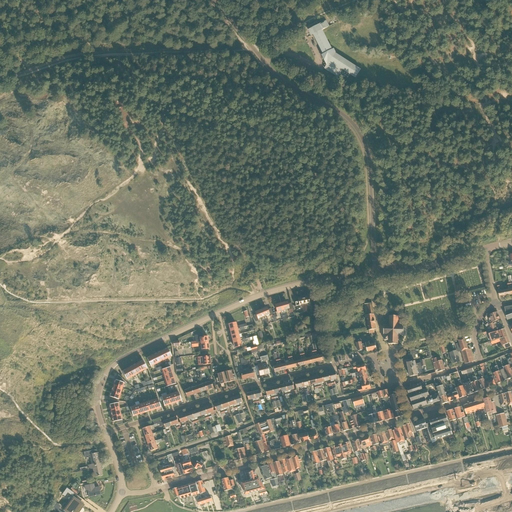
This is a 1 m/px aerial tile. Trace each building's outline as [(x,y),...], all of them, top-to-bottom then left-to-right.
[(311,29),(308,30),(311,35),(313,34),(314,35),(324,55),(322,55),(327,64),(324,68),(337,77),(342,69),(355,77),(360,70),(334,54),(335,53),(333,50),(331,51),(320,30),(328,26),(325,21),(318,25),(316,22),(309,26),(311,29)] [(307,297),(307,296),(304,297),(304,298),(297,299),(298,302),(295,302),(295,306),(299,305),(299,308),(302,308),(303,311),(307,311),(306,304),(309,304),(307,297)] [(366,300),(363,300),(364,304),(366,304),(368,315),(364,315),(365,317),(366,317),(368,330),(373,329),(374,331),(376,331),(375,329),(373,314),(371,300),(370,300),(366,300)] [(283,313),(286,312),(285,310),(288,309),(288,310),(292,309),(291,303),(290,303),(287,304),(286,302),(280,303),(283,313)] [(280,303),(275,305),(277,312),(280,311),(281,313),(283,313),(280,303)] [(264,319),(266,318),(265,316),(269,314),(269,316),(273,314),(271,308),(267,310),(266,307),(260,310),(264,319)] [(261,318),(262,320),(264,319),(260,310),(259,310),(255,312),(256,314),(253,316),(255,322),(258,320),(258,319),(261,318)] [(499,319),(496,312),(489,315),(490,317),(488,318),(489,322),(492,321),(492,322),(499,319)] [(398,325),(398,316),(389,316),(389,325),(383,325),(383,326),(383,329),(383,330),(383,333),(383,334),(383,335),(384,335),(384,340),(388,340),(388,343),(388,344),(389,344),(391,344),(394,344),(395,344),(397,344),(398,335),(403,335),(403,325),(398,325)] [(237,328),(229,330),(231,336),(238,334),(237,331),(240,330),(239,328),(237,328)] [(501,330),(498,330),(501,338),(507,337),(504,329),(501,330)] [(489,342),(495,340),(499,338),(501,338),(498,330),(497,331),(486,334),(487,335),(488,334),(490,341),(489,341),(489,342)] [(198,344),(200,344),(208,343),(207,337),(202,337),(202,335),(195,336),(196,341),(195,341),(197,341),(198,344)] [(507,337),(499,339),(500,341),(501,345),(503,345),(504,347),(505,349),(511,346),(507,337)] [(459,343),(456,344),(458,352),(461,351),(468,349),(464,338),(458,340),(459,343)] [(240,340),(232,342),(234,348),(241,346),(240,342),(243,342),(242,340),(240,340)] [(369,344),(368,342),(365,342),(365,343),(361,344),(361,342),(356,343),(357,351),(363,349),(362,349),(366,348),(367,351),(376,349),(375,343),(369,344)] [(167,348),(162,351),(166,359),(171,357),(167,348)] [(468,349),(461,351),(464,364),(474,361),(473,359),(470,349),(468,349)] [(453,363),(460,361),(456,350),(449,353),(453,363)] [(162,351),(157,353),(161,362),(166,359),(162,351)] [(316,362),(322,360),(321,355),(318,356),(317,352),(316,352),(314,353),(316,362)] [(157,353),(151,356),(156,364),(161,362),(157,353)] [(261,364),(264,374),(268,373),(265,361),(268,360),(267,355),(260,357),(261,364)] [(304,365),(310,363),(309,358),(305,359),(304,355),(302,356),(304,365)] [(146,358),(149,365),(150,367),(151,367),(156,364),(151,356),(146,358)] [(205,364),(205,366),(207,366),(207,364),(210,364),(209,356),(197,357),(198,365),(205,364)] [(290,359),(292,367),(298,366),(297,361),(293,362),(292,358),(290,359)] [(435,362),(433,363),(435,367),(436,371),(437,370),(438,372),(444,370),(441,360),(438,361),(437,358),(433,359),(435,362)] [(142,360),(137,363),(142,371),(146,369),(147,369),(142,360)] [(280,370),(286,369),(285,364),(281,364),(280,361),(278,362),(278,363),(280,370)] [(421,366),(420,363),(415,364),(414,361),(407,362),(408,369),(421,366)] [(137,363),(132,366),(136,374),(142,371),(137,363)] [(358,372),(366,370),(364,364),(357,366),(353,367),(353,369),(357,368),(358,372)] [(496,372),(492,373),(496,384),(503,381),(499,371),(498,368),(497,365),(494,366),(495,369),(496,371),(495,371),(496,372)] [(508,379),(511,377),(511,373),(509,365),(503,367),(508,379)] [(132,366),(127,368),(131,377),(136,374),(132,366)] [(421,366),(408,369),(409,377),(417,375),(416,368),(418,368),(419,370),(422,369),(421,366)] [(508,379),(503,367),(503,366),(499,368),(500,370),(501,369),(501,370),(499,371),(503,381),(508,379)] [(170,367),(160,370),(162,376),(172,372),(170,367)] [(248,368),(245,369),(246,371),(248,378),(254,377),(253,373),(256,372),(254,367),(251,368),(252,370),(248,370),(248,368)] [(122,371),(121,371),(126,380),(127,380),(126,379),(131,377),(127,368),(122,371)] [(218,378),(216,378),(217,382),(219,382),(220,384),(233,381),(233,378),(235,378),(234,374),(232,374),(231,370),(217,374),(218,377),(218,378)] [(358,372),(355,373),(356,377),(356,379),(360,378),(367,376),(366,370),(358,372)] [(479,376),(476,378),(477,381),(478,381),(481,390),(487,388),(484,379),(483,376),(484,376),(481,370),(478,372),(479,376)] [(172,372),(162,376),(164,381),(174,378),(172,372)] [(330,380),(331,382),(334,381),(334,379),(337,378),(335,372),(329,373),(330,380)] [(323,381),(330,380),(329,373),(322,375),(323,381)] [(115,380),(113,385),(122,388),(123,383),(124,383),(124,381),(118,375),(116,380),(114,380),(115,380)] [(323,381),(322,375),(315,377),(317,383),(317,385),(320,385),(320,382),(323,381)] [(474,392),(480,390),(475,375),(472,376),(473,377),(472,378),(473,382),(470,383),(474,392)] [(487,375),(484,376),(488,387),(495,384),(492,376),(489,377),(488,377),(487,377),(487,375)] [(317,383),(315,377),(308,378),(310,385),(314,384),(314,386),(317,385),(317,383)] [(174,378),(164,381),(166,387),(175,384),(176,384),(174,378)] [(310,385),(308,378),(302,380),(303,386),(304,389),(307,388),(306,386),(310,385)] [(459,398),(466,396),(460,379),(458,380),(460,386),(456,388),(459,398)] [(467,395),(474,393),(471,385),(469,379),(464,380),(465,383),(463,384),(465,387),(464,387),(467,395)] [(301,389),(304,389),(303,386),(302,380),(295,382),(296,388),(300,387),(301,389)] [(204,384),(206,390),(213,388),(210,382),(207,383),(206,381),(203,382),(204,384)] [(199,392),(206,390),(204,384),(203,382),(200,383),(201,385),(197,386),(199,392)] [(288,393),(291,392),(290,390),(294,389),(292,382),(286,384),(287,390),(288,393)] [(369,382),(361,384),(362,388),(357,389),(358,392),(362,390),(370,389),(369,382)] [(430,398),(429,396),(426,389),(425,386),(421,387),(420,383),(406,388),(409,395),(408,395),(411,402),(413,409),(427,405),(426,400),(430,398)] [(287,390),(286,384),(279,386),(280,392),(284,391),(284,393),(288,393),(287,390)] [(113,385),(111,391),(120,394),(122,388),(113,385)] [(190,386),(193,395),(199,392),(197,386),(194,387),(193,385),(190,386)] [(441,404),(448,402),(445,394),(446,394),(443,385),(441,386),(436,387),(441,404)] [(186,397),(193,395),(190,386),(187,387),(188,389),(184,391),(186,397)] [(280,392),(279,386),(272,387),(274,394),(274,396),(278,395),(277,393),(280,392)] [(271,397),(274,396),(274,394),(272,387),(265,389),(267,395),(271,395),(271,397)] [(456,388),(450,390),(454,400),(458,399),(459,398),(456,388)] [(256,400),(259,400),(259,397),(262,397),(261,390),(254,392),(255,398),(256,400)] [(109,396),(110,397),(110,401),(118,401),(118,400),(118,399),(120,394),(111,391),(109,396)] [(177,392),(172,393),(175,402),(180,401),(181,401),(178,391),(177,391),(177,392)] [(253,401),(256,400),(255,398),(254,392),(247,393),(248,400),(252,399),(253,401)] [(172,393),(166,395),(169,404),(175,402),(172,393)] [(507,404),(504,393),(499,395),(502,405),(501,405),(501,407),(502,406),(504,411),(506,411),(505,404),(507,404)] [(387,396),(388,396),(390,403),(394,418),(403,415),(397,394),(389,396),(387,396)] [(437,396),(437,394),(435,395),(435,397),(432,398),(431,396),(429,396),(430,398),(426,400),(427,405),(439,401),(438,396),(437,396)] [(161,397),(164,406),(169,404),(166,395),(161,397)] [(240,395),(234,398),(237,406),(239,405),(239,403),(243,402),(240,395)] [(354,408),(364,405),(362,396),(352,399),(354,408)] [(490,397),(483,399),(486,412),(488,420),(490,420),(489,417),(491,416),(491,415),(491,414),(490,414),(496,412),(494,404),(493,401),(491,402),(490,397)] [(157,399),(152,400),(155,409),(160,407),(160,408),(157,398),(157,399)] [(237,406),(234,398),(227,400),(229,406),(233,405),(233,407),(237,406)] [(478,401),(480,409),(482,408),(484,413),(486,412),(483,399),(478,401)] [(152,400),(146,402),(149,411),(155,409),(152,400)] [(229,406),(227,400),(221,402),(223,410),(227,409),(226,407),(229,406)] [(344,407),(342,408),(343,411),(342,411),(343,414),(349,412),(348,407),(350,406),(348,400),(345,400),(342,401),(344,407)] [(109,404),(108,405),(109,405),(110,409),(110,410),(119,409),(118,403),(118,401),(110,401),(109,404)] [(482,414),(480,409),(478,401),(473,402),(476,410),(477,410),(479,415),(482,414)] [(146,402),(141,404),(144,413),(149,411),(146,402)] [(223,410),(221,402),(214,404),(216,411),(220,409),(220,411),(223,410)] [(477,415),(476,410),(473,402),(469,404),(471,412),(473,411),(474,416),(477,415)] [(327,405),(324,405),(325,408),(328,408),(329,407),(330,412),(334,411),(333,405),(332,403),(332,404),(329,404),(327,405)] [(141,404),(135,406),(138,415),(144,413),(141,404)] [(473,417),(471,412),(469,404),(463,405),(466,413),(468,413),(470,417),(473,417)] [(212,405),(205,407),(207,414),(208,416),(211,415),(210,412),(214,411),(212,405)] [(130,407),(129,407),(133,417),(133,416),(138,415),(135,406),(130,407)] [(456,417),(457,419),(463,417),(464,417),(463,413),(464,413),(461,406),(459,407),(454,409),(456,417)] [(207,414),(205,407),(198,410),(201,416),(204,415),(205,417),(208,416),(207,414)] [(375,410),(376,410),(375,407),(373,408),(373,410),(367,412),(370,424),(378,422),(375,413),(376,413),(375,410)] [(382,408),(386,420),(389,419),(390,419),(394,418),(391,409),(386,410),(386,407),(384,408),(382,408)] [(378,409),(376,410),(375,410),(376,413),(379,422),(385,420),(382,411),(379,412),(378,409)] [(456,417),(454,409),(452,409),(446,411),(453,431),(456,430),(453,420),(455,419),(457,419),(456,417)] [(201,416),(198,410),(192,412),(194,418),(195,420),(198,419),(197,417),(201,416)] [(194,418),(192,412),(185,414),(187,420),(191,419),(192,421),(195,420),(194,418)] [(504,413),(496,415),(499,428),(502,427),(508,426),(506,419),(504,413)] [(181,425),(185,424),(184,421),(187,420),(185,414),(179,416),(181,422),(181,425)] [(331,426),(332,426),(334,434),(340,432),(337,421),(339,420),(337,415),(336,415),(336,414),(332,415),(334,422),(330,423),(331,426)] [(355,428),(360,426),(357,415),(351,417),(352,419),(350,420),(352,427),(354,427),(355,428)] [(428,432),(431,440),(435,439),(435,440),(452,435),(450,430),(451,429),(448,420),(446,415),(429,420),(430,423),(426,424),(427,428),(428,432)] [(176,417),(175,417),(170,419),(172,426),(175,424),(176,426),(179,425),(176,417)] [(255,424),(255,425),(260,436),(261,440),(263,443),(269,442),(267,438),(268,438),(268,437),(267,436),(266,434),(266,433),(273,430),(271,426),(274,425),(273,422),(275,421),(274,418),(270,419),(259,423),(255,424)] [(166,429),(166,430),(169,429),(168,427),(172,426),(170,419),(163,422),(164,425),(166,429)] [(427,428),(426,424),(424,419),(413,422),(416,431),(427,428)] [(409,437),(413,435),(409,423),(405,425),(409,437)] [(405,439),(409,438),(405,425),(400,426),(405,439)] [(145,436),(152,434),(151,428),(151,426),(143,428),(145,436)] [(326,428),(325,426),(323,426),(326,436),(333,434),(330,426),(326,428)] [(404,441),(400,426),(392,429),(397,443),(401,455),(403,454),(402,449),(408,447),(408,446),(406,440),(404,441)] [(296,428),(292,429),(291,430),(290,431),(290,432),(292,440),(289,441),(291,445),(300,443),(296,428)] [(398,451),(391,429),(385,431),(389,442),(391,441),(393,448),(391,448),(393,453),(398,451)] [(312,433),(311,431),(307,432),(307,433),(309,440),(318,438),(316,431),(312,433)] [(388,445),(384,431),(379,433),(382,443),(380,444),(381,450),(384,449),(383,447),(385,446),(388,445)] [(301,432),(299,432),(301,442),(309,440),(307,433),(305,433),(301,434),(301,432)] [(148,444),(155,441),(153,436),(154,436),(153,433),(152,434),(145,436),(148,444)] [(372,445),(378,443),(376,434),(371,436),(369,436),(372,445)] [(225,448),(233,446),(230,435),(222,438),(225,448)] [(280,437),(283,447),(290,445),(287,435),(280,437)] [(258,454),(265,452),(261,440),(260,440),(259,436),(252,439),(258,454)] [(372,445),(369,436),(364,438),(367,447),(372,445)] [(155,441),(148,444),(150,451),(158,449),(156,443),(162,441),(161,439),(156,441),(155,441)] [(356,440),(351,441),(354,449),(356,456),(359,455),(363,453),(361,449),(358,439),(357,440),(356,440)] [(269,442),(263,443),(263,444),(266,452),(267,452),(271,451),(274,450),(272,441),(269,442)] [(336,445),(331,447),(334,458),(340,457),(341,459),(346,457),(346,455),(352,453),(349,442),(343,443),(343,444),(337,445),(336,446),(336,445)] [(329,447),(323,449),(330,472),(333,471),(331,463),(330,463),(329,461),(333,460),(329,447)] [(237,460),(246,458),(244,448),(235,449),(237,460)] [(322,462),(322,461),(326,460),(323,449),(317,451),(322,467),(323,467),(322,462)] [(89,451),(84,452),(85,457),(90,456),(91,464),(88,465),(88,468),(92,467),(92,469),(97,468),(96,465),(100,465),(98,452),(93,453),(92,450),(89,451)] [(310,452),(313,465),(316,464),(317,469),(321,468),(320,466),(316,451),(315,451),(310,452)] [(159,458),(153,460),(156,467),(161,465),(162,465),(167,463),(167,461),(166,459),(165,457),(165,456),(160,458),(159,458)] [(298,460),(297,456),(291,457),(296,474),(299,473),(297,469),(301,468),(299,462),(301,462),(301,459),(298,460)] [(296,474),(291,457),(285,459),(289,473),(293,472),(294,474),(296,474)] [(285,459),(280,461),(283,473),(287,472),(288,475),(290,474),(289,473),(285,459)] [(185,474),(192,471),(190,465),(191,465),(190,460),(182,462),(185,474)] [(201,468),(204,462),(205,462),(201,460),(199,463),(197,461),(193,467),(198,470),(200,470),(201,468)] [(277,461),(272,463),(277,478),(277,476),(280,475),(280,476),(279,476),(280,482),(285,481),(283,474),(279,461),(277,461)] [(185,474),(182,462),(175,464),(176,468),(177,468),(179,476),(185,474)] [(272,477),(273,479),(277,478),(272,463),(260,466),(262,471),(261,471),(261,472),(262,472),(264,480),(272,477)] [(97,468),(92,469),(94,477),(102,476),(100,465),(96,465),(97,468)] [(174,467),(171,467),(170,465),(160,468),(162,474),(163,480),(174,477),(173,474),(176,474),(174,467)] [(245,482),(245,481),(244,480),(243,480),(243,481),(242,481),(242,482),(242,483),(245,494),(259,490),(260,496),(267,494),(258,479),(257,479),(255,470),(248,472),(248,473),(245,474),(248,482),(245,482)] [(229,481),(228,478),(221,480),(224,491),(231,489),(231,487),(234,486),(233,480),(229,481)] [(273,479),(271,480),(273,487),(279,485),(277,478),(273,479)] [(202,480),(196,482),(199,494),(200,493),(201,499),(204,498),(202,493),(205,492),(202,480)] [(196,482),(189,484),(193,497),(196,496),(196,495),(199,494),(196,482)] [(93,484),(84,486),(85,490),(87,490),(88,497),(100,495),(99,487),(94,488),(93,484)] [(177,487),(172,489),(173,493),(177,497),(176,497),(180,496),(180,499),(181,499),(181,498),(177,487)] [(201,499),(197,500),(199,505),(212,501),(210,496),(204,498),(201,499)] [(76,511),(79,509),(82,505),(77,501),(73,498),(64,510),(65,511),(76,511)]
